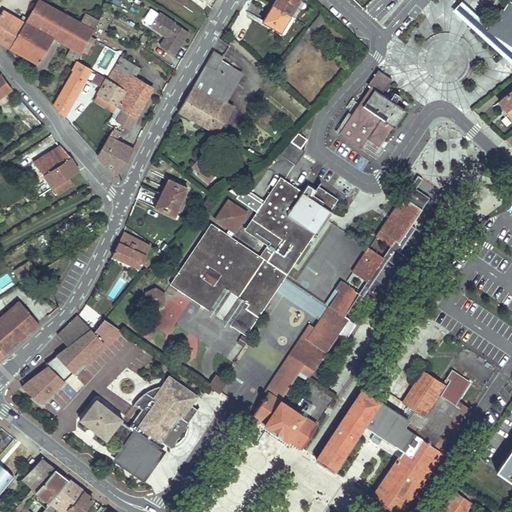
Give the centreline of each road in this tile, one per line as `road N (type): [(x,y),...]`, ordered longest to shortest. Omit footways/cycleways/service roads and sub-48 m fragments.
road 1 (residential): [(376,55),(320,123),(320,152),(366,183),(379,181),(441,108)]
road 2 (residential): [(124,198),(232,0)]
road 3 (residential): [(0,378),(74,303),(124,198)]
road 4 (residential): [(124,198),(0,58)]
road 5 (secondary): [(0,407),(148,511)]
road 6 (residential): [(230,398),(156,511)]
